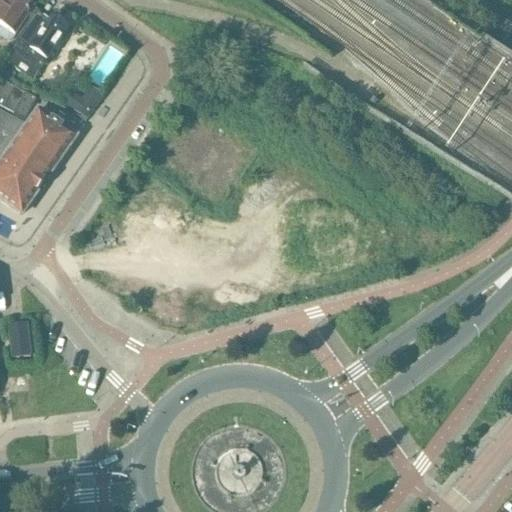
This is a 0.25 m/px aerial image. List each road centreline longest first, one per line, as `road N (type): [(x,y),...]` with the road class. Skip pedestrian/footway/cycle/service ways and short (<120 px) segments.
road 1 (residential): [(43,251),(162,72),(155,51),(80,0)]
road 2 (secondary): [(330,443),(490,311),(511,277)]
road 3 (secondary): [(511,269),(305,405)]
road 4 (unclassified): [(15,273),(158,419)]
road 5 (secondary): [(305,405),(259,381),(224,380),(191,391),(158,419)]
road 6 (secondary): [(0,505),(141,493)]
road 7 (secondary): [(141,464),(3,476)]
